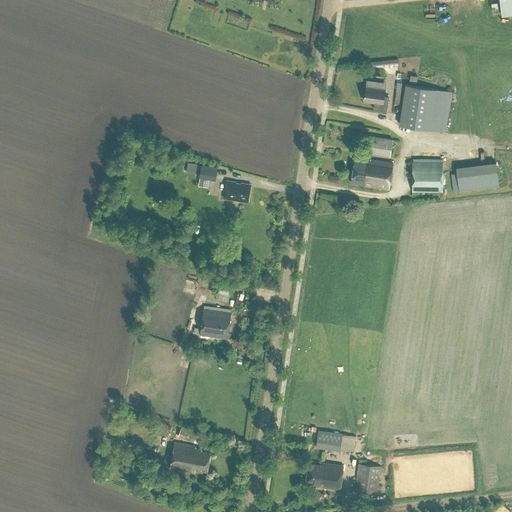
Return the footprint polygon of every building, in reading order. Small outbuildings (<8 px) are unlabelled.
[(511,13),(511,0),(499,0),(501,14),(511,13)] [(480,43),(485,41),(481,32),(476,35),(480,43)] [(452,90),(406,82),(399,123),(445,130),(452,90)] [(385,89),(366,86),(364,100),(374,102),(373,108),(386,110),(388,96),(384,95),(385,89)] [(370,135),(368,151),(389,154),(392,138),(370,135)] [(393,162),(355,156),(352,183),(389,188),(393,162)] [(443,161),(413,160),(412,190),(442,190),(443,161)] [(499,185),(497,161),(457,166),(460,190),(499,185)] [(216,167),(200,165),(199,177),(215,179),(216,167)] [(250,184),(227,180),(225,198),(248,201),(250,184)] [(401,196),(410,195),(409,185),(400,186),(401,196)] [(229,289),(218,286),(215,298),(227,300),(229,289)] [(231,312),(203,308),(200,334),(227,338),(231,312)] [(205,340),(191,339),(190,344),(186,343),(186,347),(204,350),(205,340)] [(200,433),(180,426),(177,435),(196,442),(200,433)] [(342,432),(318,429),(316,446),(339,449),(342,432)] [(356,435),(342,433),(340,448),(354,450),(356,435)] [(196,445),(174,441),(170,468),(194,472),(195,469),(207,471),(210,451),(201,450),(201,448),(195,447),(196,445)] [(365,460),(359,459),(355,490),(380,493),(381,485),(383,485),(384,478),(379,477),(381,466),(365,464),(365,460)] [(142,463),(138,462),(136,469),(148,471),(149,467),(141,465),(142,463)] [(343,465),(322,462),(321,464),(309,462),(306,481),(318,483),(318,485),(338,488),(339,480),(341,481),(343,465)]
